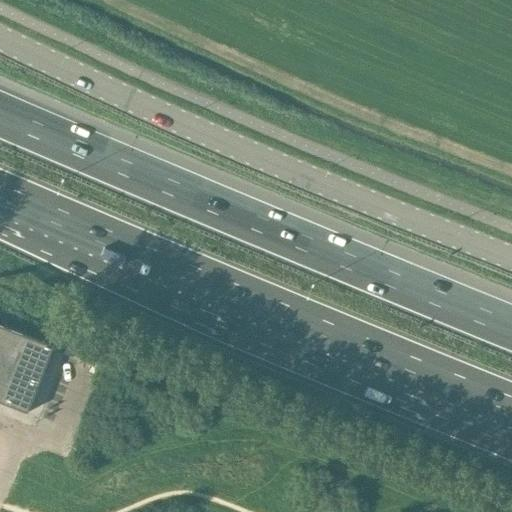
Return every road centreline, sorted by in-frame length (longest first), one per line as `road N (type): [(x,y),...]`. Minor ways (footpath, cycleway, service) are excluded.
road 1 (tertiary): [(511,258),(0,36)]
road 2 (motorway): [(511,325),(0,118)]
road 3 (motorway): [(0,192),(511,399)]
